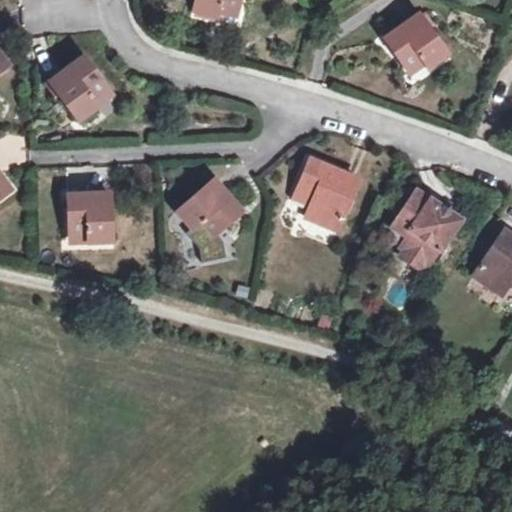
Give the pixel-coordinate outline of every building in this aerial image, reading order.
[(196,0),(194,12),(217,18),(220,5),(238,10),(240,0),(196,0)] [(404,67),(420,56),(428,66),(446,53),(419,15),(385,39),(404,67)] [(0,71),(8,66),(0,54),(0,71)] [(79,120),(97,107),(89,97),(105,85),(85,57),(50,83),(79,120)] [(313,198),(305,218),(338,231),(358,181),(310,161),(298,192),(313,198)] [(0,198),(10,190),(0,176),(0,198)] [(197,246),(201,264),(225,259),(222,242),(216,235),(242,215),(214,181),(179,210),(193,228),(187,233),(197,246)] [(429,268),(430,266),(460,221),(417,192),(398,219),(413,230),(402,246),(408,250),(406,253),(424,265),(429,268)] [(69,231),(86,230),(87,239),(110,238),(108,195),(67,197),(69,231)] [(503,296),(511,281),(511,235),(505,231),(498,242),(491,253),(475,277),(503,296)] [(498,242),(490,236),(482,247),(491,253),(498,242)] [(421,269),(424,265),(406,253),(403,257),(421,269)]
